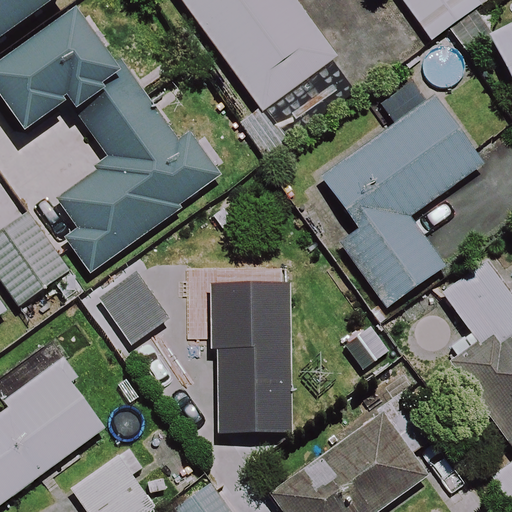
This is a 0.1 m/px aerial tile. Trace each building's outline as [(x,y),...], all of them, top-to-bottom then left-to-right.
[(0,0),(0,43),(61,0),(0,0)] [(334,62),(289,0),(178,0),(261,115),(334,62)] [(398,0),(430,44),(491,0),(398,0)] [(82,8),(0,65),(0,92),(30,134),(71,105),(93,136),(151,95),(132,69),(127,72),(82,8)] [(511,24),(486,39),(511,86),(511,24)] [(151,95),(93,136),(108,157),(94,166),(98,172),(59,200),(80,229),(68,238),(93,274),(184,209),(182,206),(225,176),(192,130),(182,138),(151,95)] [(480,169),(433,102),(320,180),(358,234),(341,246),(386,311),(439,273),(404,222),(480,169)] [(65,273),(25,220),(0,238),(0,283),(18,308),(65,273)] [(165,326),(134,277),(97,301),(129,349),(165,326)] [(288,439),(287,288),(208,289),(209,353),(214,353),(215,439),(288,439)] [(511,511),(511,339),(496,351),(488,342),(451,369),(511,453),(511,461),(488,477),(510,511),(511,511)] [(42,353),(0,383),(0,400),(9,413),(0,419),(0,508),(101,434),(42,353)] [(436,439),(403,396),(266,499),(275,511),(382,511),(422,482),(406,461),(436,439)] [(150,511),(154,510),(120,459),(71,491),(84,511),(150,511)] [(224,511),(204,484),(167,511),(224,511)]
